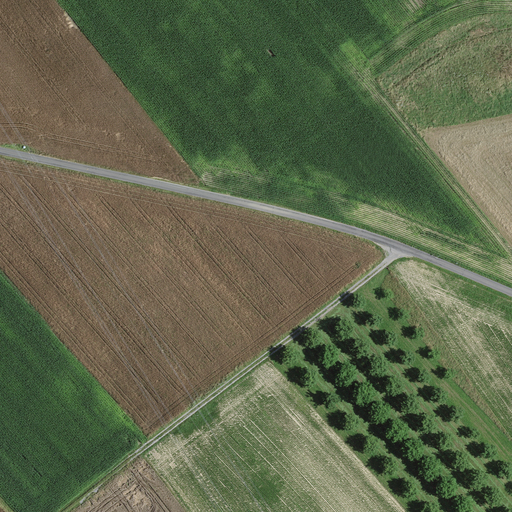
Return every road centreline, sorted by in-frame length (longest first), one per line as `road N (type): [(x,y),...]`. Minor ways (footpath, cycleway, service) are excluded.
road 1 (unclassified): [(0,151),(282,213),(402,248),(511,293)]
road 2 (track): [(402,248),(66,511)]
